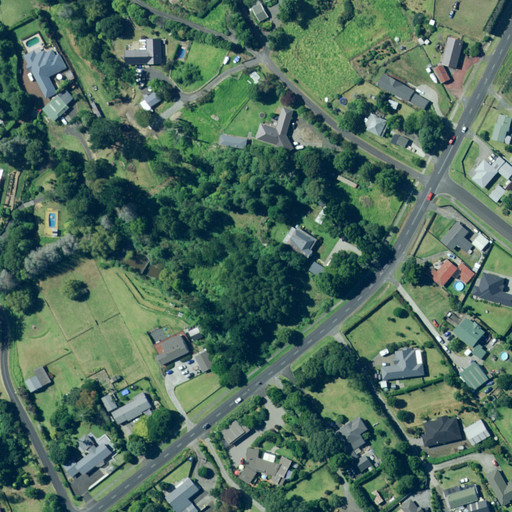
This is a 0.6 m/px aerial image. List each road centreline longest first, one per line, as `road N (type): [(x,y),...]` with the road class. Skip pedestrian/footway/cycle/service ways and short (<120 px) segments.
road 1 (unclassified): [(93,511),(371,287),(437,176)]
road 2 (residential): [(0,313),(9,390),(73,511)]
road 3 (unclassified): [(437,176),(511,31)]
